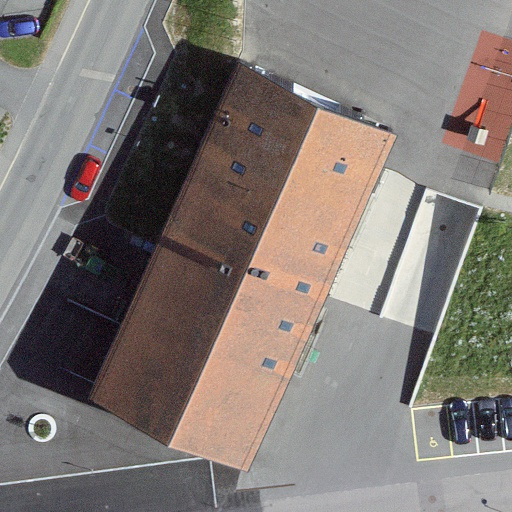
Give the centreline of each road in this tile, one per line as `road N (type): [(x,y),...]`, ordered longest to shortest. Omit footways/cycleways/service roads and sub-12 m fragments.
road 1 (tertiary): [(0,255),(117,0)]
road 2 (residential): [(511,495),(375,511)]
